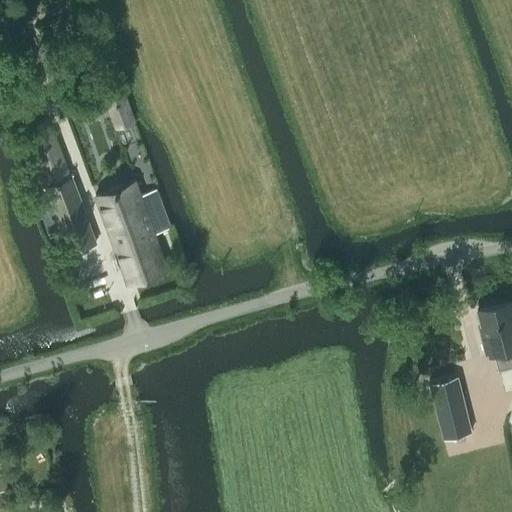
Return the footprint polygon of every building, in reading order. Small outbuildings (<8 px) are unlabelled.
[(116,126),(133,120),(123,93),(119,95),(106,99),(116,126)] [(71,175),(44,185),(69,250),(96,241),(71,175)] [(153,232),(168,227),(154,189),(140,194),(135,180),(96,194),(127,280),(166,266),(153,232)] [(511,302),(511,300),(477,309),(485,340),(483,343),(485,351),(489,353),(489,355),(496,353),(500,368),(511,364),(511,302)] [(430,382),(443,437),(471,430),(457,375),(430,382)] [(426,450),(444,511),(502,511),(506,511),(484,433),(426,450)]
